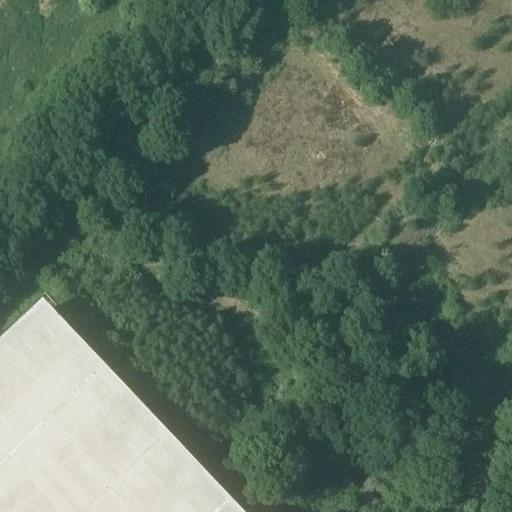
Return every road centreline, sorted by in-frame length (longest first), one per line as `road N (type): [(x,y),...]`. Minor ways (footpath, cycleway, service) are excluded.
road 1 (track): [(226,0),(105,172)]
road 2 (track): [(105,172),(0,289)]
